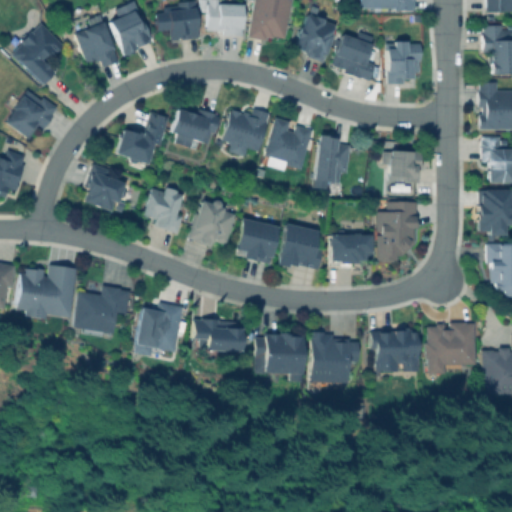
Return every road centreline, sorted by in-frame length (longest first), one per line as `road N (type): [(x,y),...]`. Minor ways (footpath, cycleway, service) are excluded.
road 1 (residential): [(34,227),(52,165),(79,125),(111,96),(151,77),(236,69),(356,111),(447,117)]
road 2 (residential): [(0,226),(70,232),(222,283),(290,296),(388,292),(435,273)]
road 3 (residential): [(435,273),(447,230),(447,0)]
